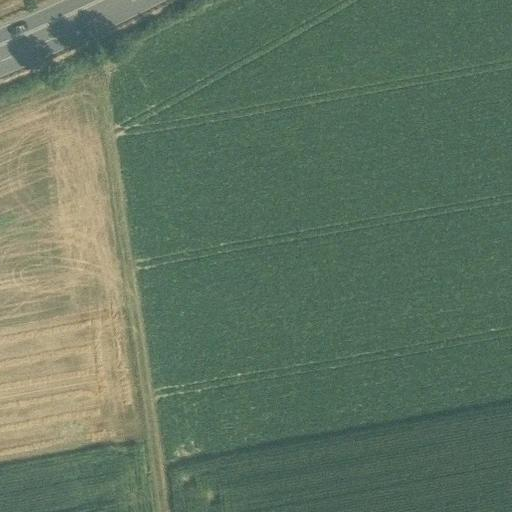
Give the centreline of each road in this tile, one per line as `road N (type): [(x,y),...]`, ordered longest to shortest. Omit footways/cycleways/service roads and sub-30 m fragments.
road 1 (track): [(163,511),(100,71)]
road 2 (trunk): [(119,0),(0,55)]
